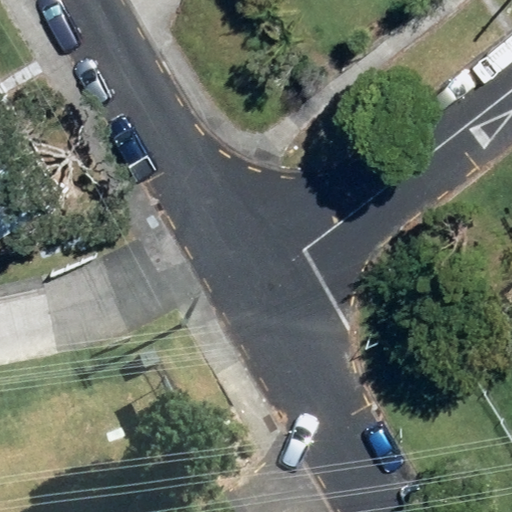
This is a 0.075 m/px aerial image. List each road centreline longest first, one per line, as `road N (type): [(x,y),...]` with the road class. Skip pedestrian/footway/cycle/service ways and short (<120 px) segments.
road 1 (residential): [(90,0),(258,286)]
road 2 (residential): [(511,93),(258,286)]
road 3 (residential): [(258,286),(386,511)]
